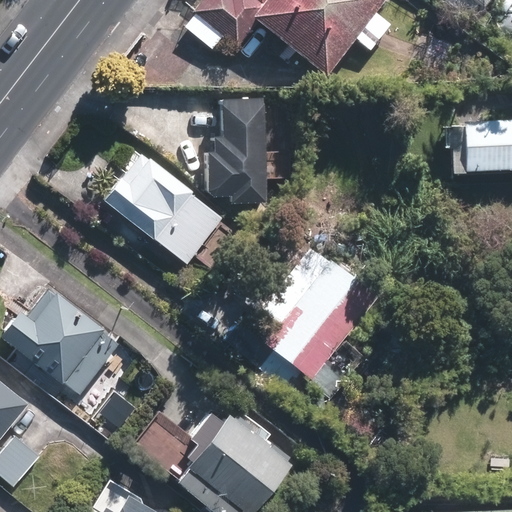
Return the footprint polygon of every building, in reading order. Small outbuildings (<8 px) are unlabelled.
[(195,0),(187,10),(233,46),(251,22),(320,76),(379,0),(195,0)] [(466,0),(477,8),(483,0),(466,0)] [(267,182),(264,108),(206,109),(206,124),(215,124),(216,168),(208,168),(208,184),(220,183),(221,208),(261,207),(260,183),(267,182)] [(511,119),(457,122),(459,172),(511,170),(511,119)] [(78,159),(61,145),(41,170),(59,184),(78,159)] [(115,179),(97,201),(146,241),(143,244),(173,268),(212,220),(182,196),(185,192),(144,159),(122,185),(115,179)] [(309,379),(370,296),(321,260),(260,343),(262,346),(250,361),(294,394),(307,377),(309,379)] [(99,322),(49,284),(27,313),(12,302),(0,317),(0,333),(57,377),(58,375),(76,389),(116,338),(98,324),(99,322)] [(0,424),(23,397),(0,377),(0,424)] [(115,427),(136,400),(110,381),(90,408),(115,427)] [(224,415),(211,405),(189,432),(196,438),(185,451),(191,456),(186,463),(188,465),(177,478),(219,511),(253,511),(294,462),(228,410),(224,415)] [(0,472),(11,481),(36,451),(10,430),(0,441),(0,472)] [(90,511),(164,511),(122,487),(111,505),(99,498),(90,511)] [(511,511),(511,500),(422,504),(422,511),(511,511)]
